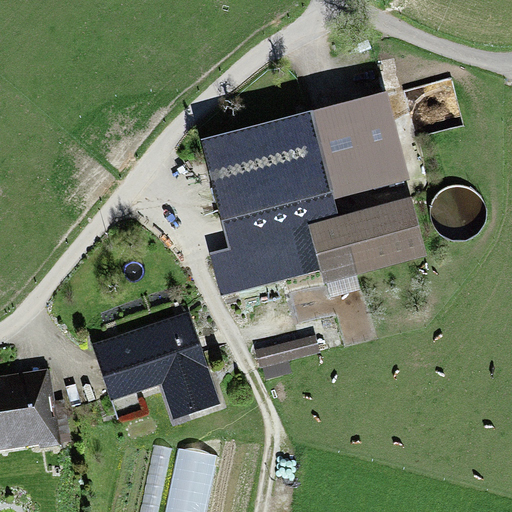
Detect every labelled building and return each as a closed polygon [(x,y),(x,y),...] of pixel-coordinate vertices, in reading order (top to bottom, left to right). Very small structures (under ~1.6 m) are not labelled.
[(386,96),(200,146),(228,250),(339,220),(335,203),(409,184),(386,96)] [(431,221),(434,229),(440,236),(448,241),(457,243),(466,242),(474,238),(481,232),(485,224),(487,214),(485,205),(480,197),(473,191),(464,187),(455,187),(446,190),(438,196),(433,203),(431,212),(431,221)] [(427,259),(412,201),(339,220),(228,250),(209,255),(221,298),(319,271),(323,286),(326,285),(330,299),(360,291),(357,278),(427,259)] [(288,303),(284,286),(243,296),(247,313),(288,303)] [(220,406),(189,314),(92,347),(111,404),(161,387),(172,422),(220,406)] [(320,354),(316,337),(256,352),(260,369),(263,368),(266,380),(292,374),(289,362),(320,354)] [(59,421),(51,371),(0,379),(0,452),(37,447),(37,451),(71,446),(67,419),(59,421)] [(158,511),(171,449),(153,445),(139,511),(158,511)] [(164,511),(207,511),(220,455),(178,446),(164,511)]
